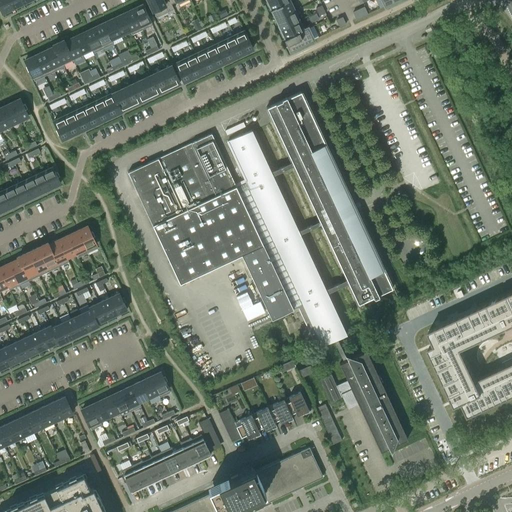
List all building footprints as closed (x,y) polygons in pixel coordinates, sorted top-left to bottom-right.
[(7,0),(0,0),(0,9),(2,13),(12,9),(7,0)] [(19,0),(7,0),(12,9),(22,4),(19,0)] [(171,4),(168,0),(147,0),(153,11),(164,6),(165,7),(171,4)] [(266,0),(271,9),(290,0),(266,0)] [(275,19),(294,10),(290,1),(292,0),(290,0),(271,9),(270,10),(270,11),(271,10),(275,19)] [(142,5),(132,9),(142,30),(152,25),(142,5)] [(132,9),(122,14),(130,30),(132,35),(142,30),(132,9)] [(227,15),(225,9),(218,13),(220,18),(227,15)] [(358,9),(353,12),(356,19),(362,17),(358,9)] [(280,29),(299,20),(294,10),(275,19),(278,25),(277,25),(279,29),(280,29)] [(122,14),(113,19),(120,35),(130,30),(122,14)] [(342,17),(336,20),(340,27),(345,24),(342,17)] [(111,39),(120,35),(113,19),(103,23),(110,39),(111,39)] [(303,30),(299,20),(280,29),(284,39),(303,30)] [(103,23),(93,28),(103,48),(113,43),(111,39),(110,39),(103,23)] [(93,28),(83,32),(91,49),(93,53),(103,48),(93,28)] [(313,40),(307,28),(303,30),(284,39),(287,45),(288,45),(290,50),(311,41),(313,40)] [(244,31),(234,35),(242,53),(252,48),(244,31)] [(83,32),(74,37),(81,53),(91,49),(83,32)] [(234,35),(224,40),(233,58),(242,53),(234,35)] [(74,37),(64,41),(64,42),(71,58),(72,58),(81,53),(74,37)] [(54,46),(63,65),(63,64),(73,60),(72,58),(71,58),(64,42),(64,41),(63,40),(53,45),(54,46)] [(224,40),(214,45),(223,63),(233,58),(224,40)] [(214,45),(204,49),(213,67),(223,63),(214,45)] [(54,46),(44,51),(54,71),(64,66),(63,64),(63,65),(54,46)] [(213,67),(204,49),(195,54),(203,72),(213,67)] [(44,76),(54,71),(44,51),(34,55),(44,76)] [(195,54),(185,59),(193,77),(203,72),(195,54)] [(44,76),(34,55),(24,60),(34,81),(44,76)] [(185,59),(175,63),(183,81),(193,77),(185,59)] [(171,65),(161,70),(170,88),(180,83),(171,65)] [(161,70),(151,74),(160,92),(170,88),(161,70)] [(151,74),(142,79),(150,97),(160,92),(151,74)] [(142,79),(132,84),(140,102),(150,97),(142,79)] [(132,84),(122,88),(130,106),(140,102),(132,84)] [(130,106),(122,88),(112,93),(121,111),(130,106)] [(300,92),(266,108),(291,162),(293,167),(319,222),(321,226),(346,280),(349,285),(358,304),(392,288),(355,209),(300,92)] [(112,93),(102,98),(111,116),(121,111),(112,93)] [(102,98),(92,102),(101,120),(111,116),(102,98)] [(20,99),(10,103),(18,121),(28,116),(25,110),(27,109),(25,104),(23,105),(20,99)] [(92,102),(83,107),(91,125),(101,120),(92,102)] [(10,103),(0,108),(8,125),(18,121),(10,103)] [(83,107),(73,112),(81,129),(91,125),(83,107)] [(0,129),(8,125),(0,108),(0,129)] [(73,112),(63,116),(71,134),(81,129),(73,112)] [(63,116),(53,121),(62,139),(71,134),(63,116)] [(171,152),(127,172),(180,284),(240,256),(270,320),(297,307),(316,347),(346,333),(328,295),(326,290),(300,236),(298,231),(273,177),(271,172),(251,130),(227,141),(246,182),(236,186),(211,133),(181,147),(185,155),(174,160),(171,152)] [(293,167),(291,162),(271,172),(273,177),(293,167)] [(52,167),(42,172),(50,188),(60,183),(57,178),(59,177),(57,172),(55,173),(52,167)] [(50,188),(42,172),(32,177),(40,193),(50,188)] [(40,193),(32,177),(23,181),(30,197),(40,193)] [(23,181),(13,186),(21,202),(30,197),(23,181)] [(13,186),(3,190),(11,206),(21,202),(13,186)] [(11,206),(3,190),(0,191),(0,208),(1,211),(11,206)] [(321,226),(319,222),(298,231),(300,236),(321,226)] [(93,237),(94,236),(92,231),(90,232),(87,226),(77,231),(87,253),(98,248),(93,237)] [(77,231),(67,235),(78,257),(87,253),(77,231)] [(67,235),(58,240),(68,262),(66,257),(75,253),(77,257),(78,257),(67,235)] [(68,262),(58,240),(48,244),(47,243),(58,267),(68,262)] [(47,243),(37,247),(48,271),(58,267),(47,243)] [(48,271),(37,247),(27,252),(39,276),(48,271)] [(39,276),(27,252),(18,257),(29,280),(39,276)] [(29,280),(18,257),(17,257),(18,259),(9,263),(19,285),(29,280)] [(9,263),(0,267),(0,270),(9,290),(19,285),(9,263)] [(0,270),(0,288),(7,286),(9,290),(0,270)] [(349,285),(346,280),(326,290),(328,295),(349,285)] [(435,345),(428,348),(455,405),(461,402),(468,416),(511,395),(511,357),(503,362),(505,367),(475,381),(460,348),(511,324),(511,292),(428,331),(435,345)] [(119,293),(109,297),(117,314),(127,309),(124,304),(125,303),(123,298),(121,298),(119,293)] [(109,297),(99,302),(107,318),(117,314),(109,297)] [(89,307),(90,309),(97,323),(107,318),(99,302),(89,307)] [(88,330),(98,325),(97,323),(90,309),(80,313),(88,330)] [(88,330),(80,313),(71,318),(78,335),(88,330)] [(78,335),(71,318),(61,323),(68,339),(78,335)] [(51,328),(57,342),(58,344),(68,339),(61,323),(51,327),(51,328)] [(50,325),(41,330),(48,346),(57,342),(51,328),(51,327),(50,325)] [(41,330),(31,334),(39,351),(48,346),(41,330)] [(31,334),(21,339),(29,356),(39,351),(31,334)] [(21,339),(11,344),(19,360),(29,356),(21,339)] [(11,344),(1,348),(9,365),(19,360),(11,344)] [(1,348),(0,348),(0,369),(9,365),(1,348)] [(406,439),(366,350),(339,363),(347,380),(336,385),(331,374),(319,379),(330,402),(341,396),(347,409),(358,404),(379,452),(388,448),(390,453),(393,445),(406,439)] [(309,366),(299,370),(301,376),(312,372),(309,366)] [(160,372),(150,377),(158,395),(159,397),(170,392),(165,382),(167,382),(164,376),(163,377),(160,372)] [(148,400),(158,395),(150,377),(140,381),(148,397),(147,397),(148,400)] [(253,377),(248,379),(252,387),(257,385),(253,377)] [(138,402),(147,397),(148,397),(140,381),(130,386),(138,402)] [(130,386),(121,390),(130,411),(140,406),(138,402),(130,386)] [(121,390),(111,395),(118,411),(119,414),(120,416),(130,411),(121,390)] [(300,391),(283,399),(290,414),(298,410),(300,413),(303,411),(304,414),(309,412),(300,391)] [(111,395),(101,400),(109,416),(108,416),(109,418),(119,414),(118,411),(111,395)] [(65,396),(55,401),(63,417),(72,412),(65,396)] [(293,419),(290,414),(283,399),(267,406),(274,421),(282,417),(281,415),(284,413),(288,422),(293,419)] [(101,400),(91,404),(99,420),(108,416),(109,416),(101,400)] [(55,401),(45,405),(53,422),(63,417),(55,401)] [(325,403),(316,407),(333,444),(341,440),(325,403)] [(99,420),(91,404),(81,409),(91,430),(101,425),(99,420)] [(35,410),(43,426),(53,422),(45,405),(35,410)] [(277,427),(274,421),(267,406),(251,414),(258,429),(266,425),(267,428),(271,426),(272,429),(277,427)] [(35,410),(26,414),(33,431),(43,426),(35,410)] [(16,419),(24,435),(33,431),(26,414),(16,419)] [(255,437),(260,435),(258,429),(251,414),(234,422),(241,437),(246,434),(248,437),(254,434),(255,437)] [(16,419),(6,424),(14,440),(24,435),(16,419)] [(6,424),(0,426),(0,436),(4,445),(14,440),(6,424)] [(190,438),(201,461),(205,458),(205,457),(210,455),(201,434),(191,439),(190,438)] [(190,438),(180,442),(182,447),(190,464),(195,462),(196,463),(201,461),(190,438)] [(84,440),(80,442),(85,453),(89,451),(84,440)] [(251,468),(230,478),(232,482),(168,511),(246,511),(254,508),(252,503),(263,498),(266,503),(322,476),(309,447),(254,472),(251,468)] [(181,468),(190,464),(182,447),(173,451),(181,468)] [(181,468),(173,451),(163,456),(171,473),(181,468)] [(171,473),(163,456),(153,460),(161,477),(171,473)] [(161,477),(153,460),(144,465),(152,482),(161,477)] [(142,487),(152,482),(144,465),(134,469),(142,487)] [(142,487),(134,469),(124,474),(132,491),(142,487)] [(89,489),(82,475),(3,511),(55,511),(58,511),(56,507),(63,504),(66,505),(65,507),(67,508),(66,510),(68,511),(67,511),(103,511),(92,487),(89,489)]
